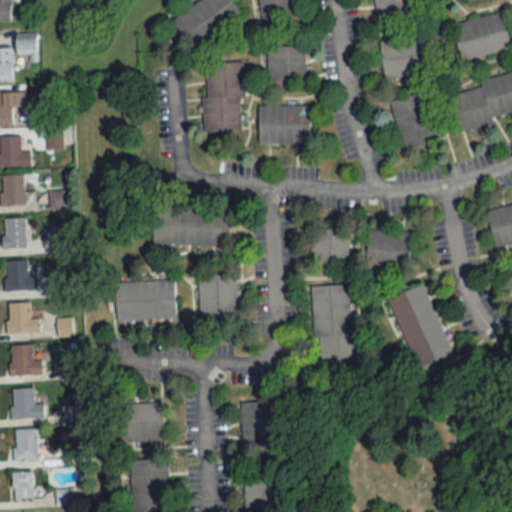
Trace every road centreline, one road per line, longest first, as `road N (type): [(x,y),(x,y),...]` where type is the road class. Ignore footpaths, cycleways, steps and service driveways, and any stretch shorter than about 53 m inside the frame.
road 1 (residential): [(511,160),(443,188),(270,188),(197,179)]
road 2 (residential): [(270,188),(273,336),(265,354),(248,364),(121,362)]
road 3 (residential): [(376,191),(352,133),(330,0)]
road 4 (residential): [(203,511),(195,365)]
road 5 (residential): [(443,188),(453,282),(476,325)]
